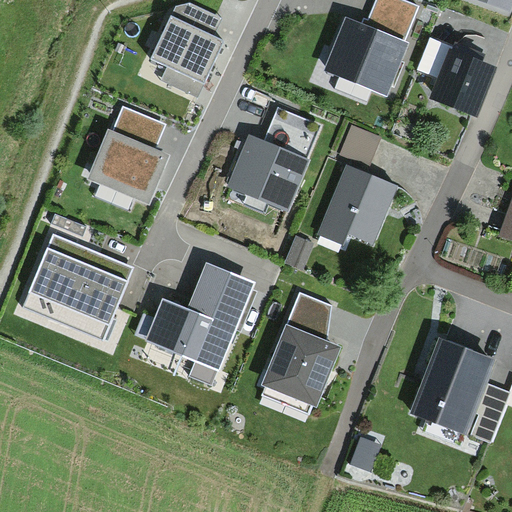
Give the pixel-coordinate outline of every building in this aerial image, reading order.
[(18,2),(9,0),(0,0),(0,56),(5,58),(18,2)] [(419,6),(402,0),(377,0),(367,26),(405,41),(419,6)] [(511,0),(478,0),(510,11),(511,3),(511,0)] [(174,8),(152,58),(169,65),(162,81),(199,99),(224,41),(215,37),(224,19),(191,4),(174,8)] [(345,17),(324,71),(387,98),(410,44),(405,41),(367,26),(345,17)] [(495,68),(431,41),(420,71),(440,79),(432,101),(475,119),(495,68)] [(265,143),(247,136),(225,191),(291,217),(325,127),(280,107),(265,143)] [(113,133),(107,131),(88,179),(149,204),(168,156),(156,151),(167,126),(124,109),(113,133)] [(380,138),(353,127),(343,153),(369,164),(380,138)] [(347,167),(318,238),(347,249),(352,237),(374,246),(397,188),(347,167)] [(511,205),(500,240),(511,243),(511,205)] [(136,267),(53,233),(21,310),(105,344),(136,267)] [(308,244),(292,237),(281,264),(298,271),(308,244)] [(162,298),(146,341),(220,371),(255,282),(204,263),(188,308),(162,298)] [(332,306),(300,293),(262,386),(267,388),(262,397),(310,415),(313,407),(317,408),(342,347),(328,342),(332,306)] [(496,361),(441,340),(412,416),(467,436),(496,361)]
